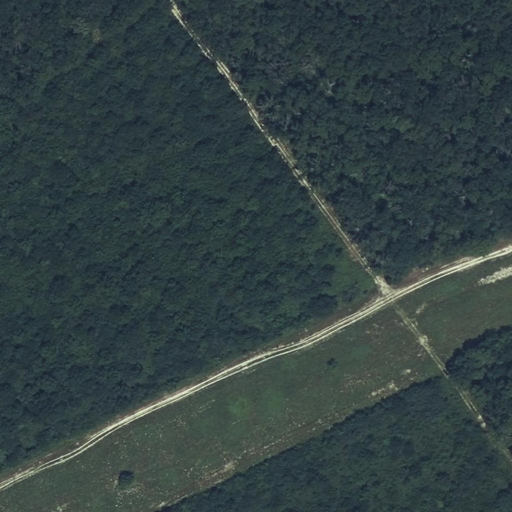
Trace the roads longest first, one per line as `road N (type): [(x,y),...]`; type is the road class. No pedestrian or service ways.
road 1 (track): [(389,290),(0,480)]
road 2 (track): [(166,511),(511,335)]
road 3 (track): [(175,0),(389,290)]
road 4 (track): [(389,290),(511,236)]
